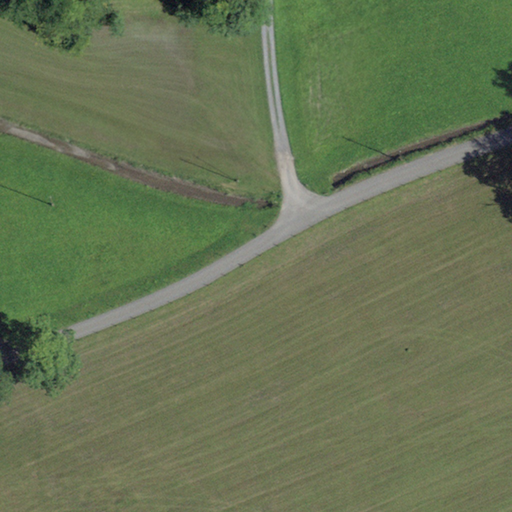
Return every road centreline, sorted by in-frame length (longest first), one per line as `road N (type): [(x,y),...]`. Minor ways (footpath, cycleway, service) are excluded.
road 1 (unclassified): [(0,356),(161,297),(387,180),(511,134)]
road 2 (track): [(268,0),(272,96),(296,226)]
